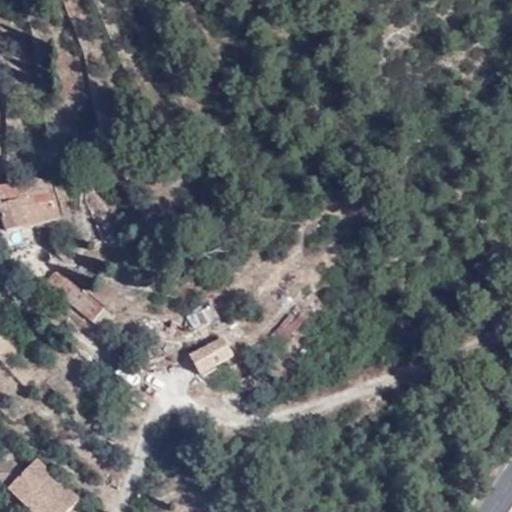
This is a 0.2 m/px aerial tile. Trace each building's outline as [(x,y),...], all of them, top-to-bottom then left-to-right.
[(59,221),(45,176),(0,190),(0,226),(4,238),(59,221)] [(90,330),(102,315),(57,276),(43,290),(90,330)] [(198,380),(231,361),(219,342),(185,359),(198,380)] [(27,472),(12,487),(38,511),(70,511),(81,500),(40,459),(27,472)] [(16,462),(0,461),(0,483),(8,484),(12,487),(27,472),(16,462)]
